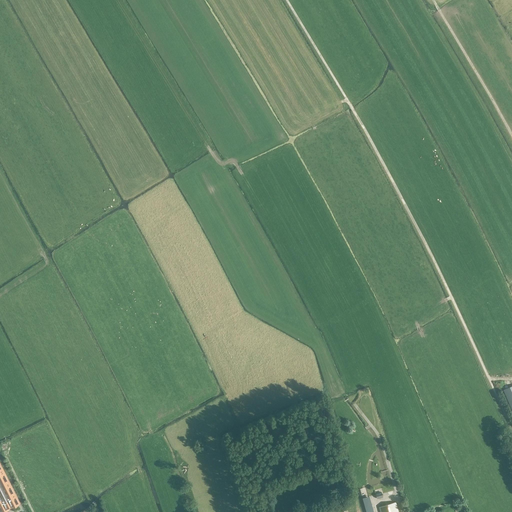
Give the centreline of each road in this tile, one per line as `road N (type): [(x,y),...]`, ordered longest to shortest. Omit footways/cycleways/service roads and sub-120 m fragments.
road 1 (track): [(214,153),(341,387),(374,380),(417,511)]
road 2 (track): [(346,99),(451,297),(444,300)]
road 3 (track): [(511,136),(432,0)]
road 4 (track): [(451,297),(511,424)]
road 5 (track): [(286,0),(346,99),(340,103)]
